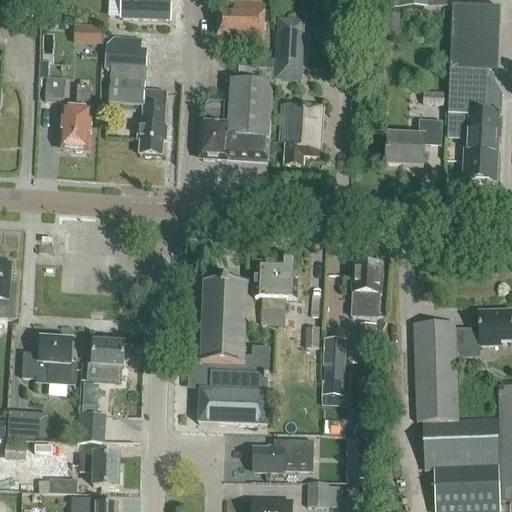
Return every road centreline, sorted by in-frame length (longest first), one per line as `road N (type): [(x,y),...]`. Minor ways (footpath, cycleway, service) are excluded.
road 1 (secondary): [(162,209),(511,227)]
road 2 (residential): [(158,449),(162,209)]
road 3 (secondary): [(0,199),(162,209)]
